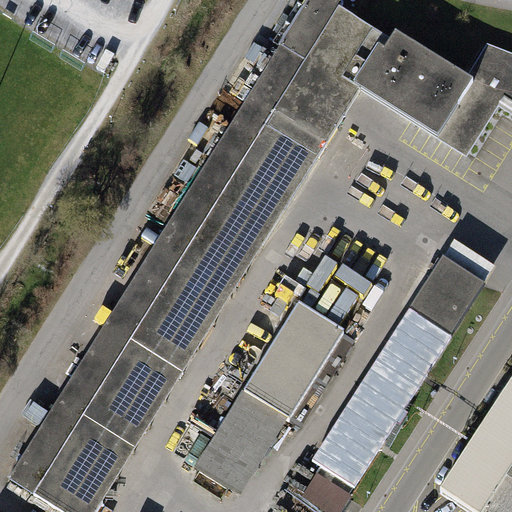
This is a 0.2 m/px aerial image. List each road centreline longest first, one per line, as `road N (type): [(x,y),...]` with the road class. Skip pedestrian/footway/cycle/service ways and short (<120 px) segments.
road 1 (track): [(267,0),(0,424)]
road 2 (track): [(141,40),(0,272)]
road 3 (residential): [(511,325),(391,511)]
